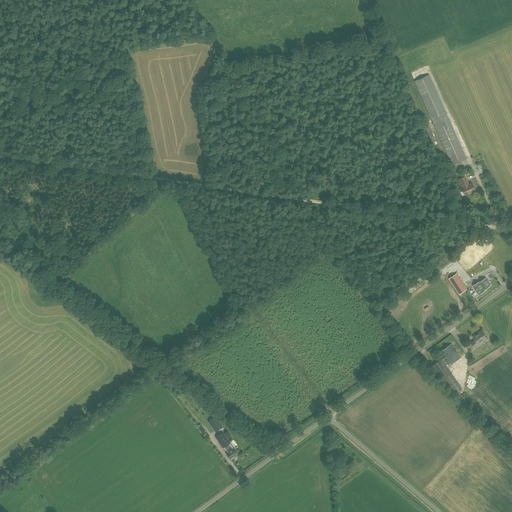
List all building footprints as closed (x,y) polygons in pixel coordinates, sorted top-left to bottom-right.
[(452,165),(467,159),(429,74),(414,81),(452,165)] [(465,195),(475,191),(472,183),(468,184),(465,176),(459,179),(462,187),(461,187),(465,195)] [(444,264),(441,267),(442,268),(455,259),(452,256),(442,263),(444,264)] [(467,289),(457,273),(448,278),(459,295),(467,289)] [(480,281),(472,286),(479,295),(491,285),(486,278),(481,282),(480,281)] [(480,342),(486,338),(482,331),(477,334),(473,337),(476,340),(474,341),(474,340),(471,342),(475,348),(481,343),(480,342)] [(451,344),(441,351),(445,357),(447,359),(451,364),(461,357),(451,344)] [(447,359),(445,357),(442,360),(441,359),(430,367),(433,371),(436,369),(443,379),(451,373),(443,361),(447,359)] [(462,388),(451,373),(443,379),(449,387),(450,385),(456,393),(462,388)] [(215,432),(222,427),(215,416),(208,421),(215,432)] [(235,456),(238,454),(234,448),(235,447),(231,442),(230,443),(222,432),(216,437),(223,448),(224,447),(228,452),(226,453),(230,459),(235,455),(235,456)]
